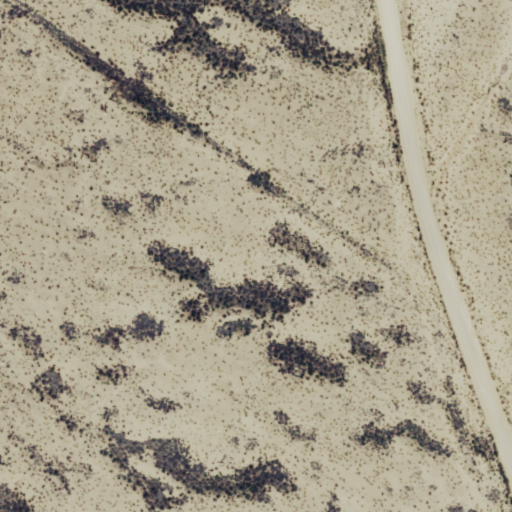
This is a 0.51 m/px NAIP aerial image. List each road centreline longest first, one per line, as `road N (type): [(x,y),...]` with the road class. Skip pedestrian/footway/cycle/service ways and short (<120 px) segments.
road 1 (track): [(503,511),(452,363),(397,288),(7,0)]
road 2 (residential): [(511,178),(492,89),(477,74),(464,0)]
